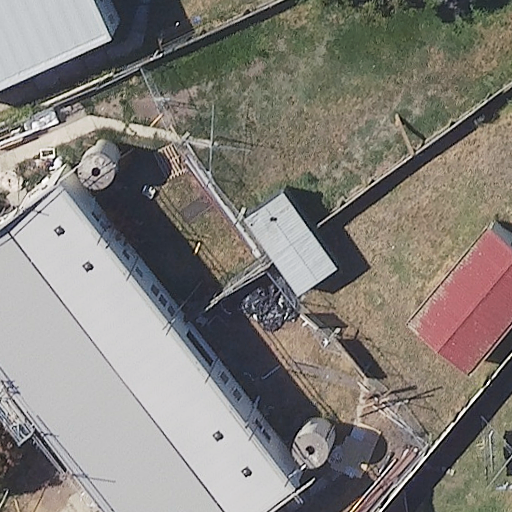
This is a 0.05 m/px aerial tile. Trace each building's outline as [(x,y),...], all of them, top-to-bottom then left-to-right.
[(0,0),(0,70),(117,19),(108,0),(0,0)] [(242,511),(296,470),(60,167),(0,213),(0,339),(135,511),(242,511)] [(343,253),(285,182),(250,211),(308,282),(343,253)] [(511,313),(511,239),(492,222),(415,308),(472,358),(511,313)] [(511,383),(505,377),(452,436),(465,447),(435,511),(511,511),(511,464),(501,460),(511,447),(511,383)]
